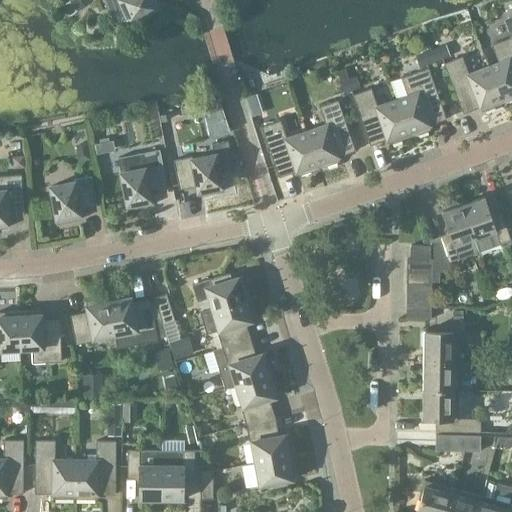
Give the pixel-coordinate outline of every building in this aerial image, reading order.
[(102,0),(109,14),(122,8),(128,20),(137,16),(141,18),(145,18),(149,16),(151,13),(152,9),(162,5),(159,0),(102,0)] [(487,67),(502,103),(511,98),(511,36),(491,45),(498,63),(487,67)] [(502,103),(487,67),(468,74),(461,56),(443,63),(462,113),(479,107),(481,111),(502,103)] [(396,100),(409,136),(430,129),(428,125),(445,119),(428,68),(400,78),(406,96),(396,100)] [(409,136),(396,100),(376,107),(370,88),(352,95),(369,145),(386,139),(388,144),(409,136)] [(305,132),(318,168),(339,161),(337,156),(354,151),(337,100),(318,106),(325,125),(305,132)] [(318,168),(305,132),(286,138),(279,120),(261,126),(278,177),(295,171),(297,176),(318,168)] [(198,196),(221,191),(218,172),(232,169),(227,141),(211,144),(213,155),(191,159),(191,156),(173,160),(178,187),(196,184),(198,196)] [(158,150),(117,158),(120,173),(127,210),(151,205),(148,193),(166,190),(161,162),(158,150)] [(6,216),(23,214),(20,174),(0,176),(0,228),(6,228),(6,216)] [(49,186),(57,223),(80,219),(78,207),(95,204),(90,176),(72,180),(73,182),(49,186)] [(462,204),(478,251),(510,240),(501,215),(491,219),(483,197),(462,204)] [(447,262),(478,251),(462,204),(441,212),(449,234),(438,237),(447,262)] [(411,259),(429,259),(429,244),(411,244),(411,259)] [(429,259),(411,259),(406,259),(406,270),(431,271),(431,259),(429,259)] [(431,283),(431,271),(406,270),(406,282),(431,283)] [(211,308),(248,297),(241,276),(230,280),(227,273),(191,284),(196,301),(208,298),(211,308)] [(431,295),(431,283),(406,282),(406,294),(431,295)] [(114,334),(113,334),(116,348),(156,340),(148,301),(131,304),(129,293),(107,297),(114,334)] [(165,293),(153,297),(162,324),(174,320),(165,293)] [(431,307),(431,295),(406,294),(406,306),(431,307)] [(92,338),(113,334),(114,334),(107,297),(85,301),(87,313),(70,316),(75,344),(93,340),(92,338)] [(221,347),(248,339),(243,322),(254,318),(248,297),(211,308),(201,311),(208,332),(216,330),(221,347)] [(430,319),(431,307),(406,306),(405,319),(430,319)] [(60,361),(60,349),(58,321),(40,322),(40,310),(17,311),(19,349),(30,348),(31,363),(60,361)] [(0,349),(19,349),(17,311),(0,312),(0,349)] [(457,331),(422,330),(421,360),(457,360),(473,361),(490,361),(490,348),(457,348),(457,331)] [(235,385),(271,374),(265,352),(253,356),(248,339),(221,347),(212,350),(224,388),(235,385)] [(457,389),(457,360),(421,360),(421,389),(457,389)] [(490,361),(473,361),(473,374),(490,374),(490,361)] [(245,424),(272,417),(266,398),(278,395),(271,374),(235,385),(242,406),(239,406),(245,424)] [(456,418),(457,389),(421,389),(421,418),(435,418),(435,430),(479,431),(479,418),(456,418)] [(255,463),(292,456),(288,434),(276,436),(272,417),(245,424),(248,442),(251,441),(255,463)] [(463,450),(463,435),(434,435),(434,450),(463,450)] [(479,435),(463,435),(463,450),(479,451),(479,435)] [(0,458),(0,497),(4,498),(4,493),(22,493),(22,440),(3,439),(3,459),(0,458)] [(74,499),(74,460),(54,460),(54,440),(34,440),(34,493),(52,493),(52,498),(74,499)] [(74,460),(74,499),(96,499),(96,494),(114,494),(115,441),(95,440),(95,460),(74,460)] [(161,453),(161,450),(127,449),(126,476),(138,476),(137,499),(160,499),(160,453),(161,453)] [(193,477),(194,450),(175,450),(172,453),(161,453),(160,453),(160,499),(182,500),(182,476),(193,477)] [(292,456),(255,463),(259,484),(265,483),(266,490),(285,486),(284,480),(296,477),(292,456)] [(212,471),(199,471),(199,499),(212,499),(212,471)] [(445,511),(453,487),(424,479),(415,511),(445,511)] [(506,511),(510,497),(507,496),(510,486),(485,479),(481,495),(476,511),(506,511)] [(476,511),(481,495),(453,487),(445,511),(476,511)]
